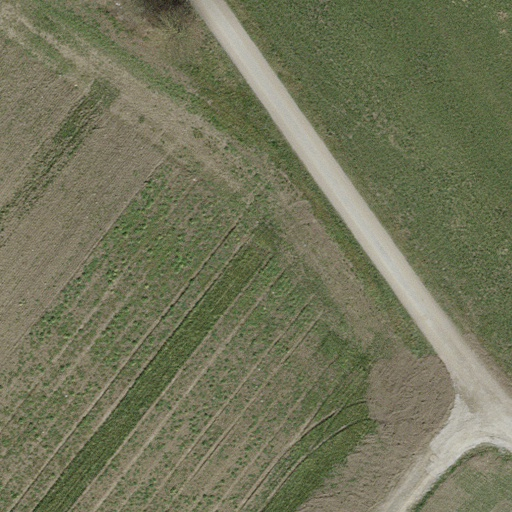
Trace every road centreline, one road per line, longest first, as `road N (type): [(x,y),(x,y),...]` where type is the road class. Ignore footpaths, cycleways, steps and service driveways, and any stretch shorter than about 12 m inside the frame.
road 1 (track): [(207,0),(485,400),(511,424)]
road 2 (track): [(485,400),(396,511)]
